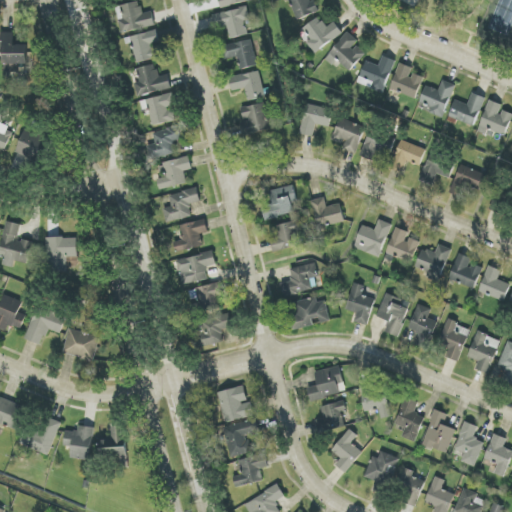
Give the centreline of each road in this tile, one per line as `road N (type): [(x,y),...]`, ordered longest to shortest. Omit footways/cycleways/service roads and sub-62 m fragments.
road 1 (residential): [(350,511),(319,493),(294,450),(232,175),(179,0)]
road 2 (secondary): [(177,385),(78,0)]
road 3 (residential): [(147,391),(330,347),(380,355),(511,408)]
road 4 (residential): [(232,175),(282,162),(325,164),(511,244)]
road 5 (secondary): [(53,0),(115,257)]
road 6 (residential): [(511,81),(388,31),(349,0)]
road 7 (residential): [(0,357),(77,391),(147,391)]
road 8 (secondary): [(115,257),(147,391)]
road 9 (residential): [(125,179),(64,195),(0,182)]
road 10 (secondary): [(147,391),(177,511)]
